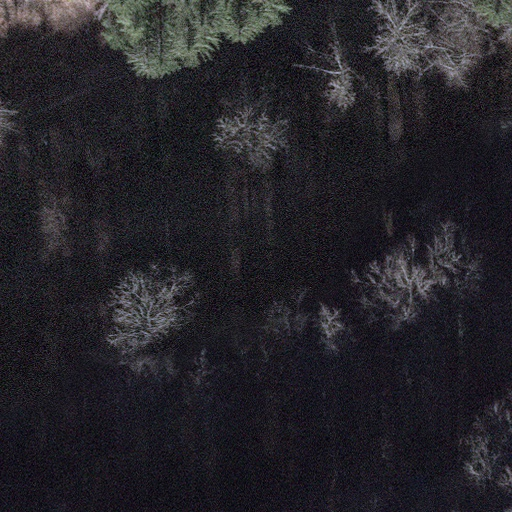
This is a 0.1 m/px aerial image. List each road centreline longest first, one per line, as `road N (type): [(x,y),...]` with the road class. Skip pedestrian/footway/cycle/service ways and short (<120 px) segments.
road 1 (track): [(511,98),(429,135),(0,280)]
road 2 (track): [(294,0),(0,133)]
road 3 (track): [(511,488),(333,511)]
